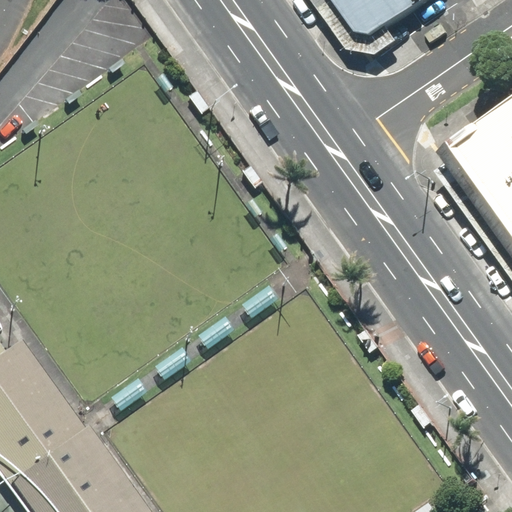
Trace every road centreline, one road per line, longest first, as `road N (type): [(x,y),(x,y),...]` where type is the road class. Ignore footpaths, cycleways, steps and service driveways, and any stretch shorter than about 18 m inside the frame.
road 1 (primary): [(327,152),(511,420)]
road 2 (residential): [(511,25),(327,152)]
road 3 (primary): [(217,0),(327,152)]
